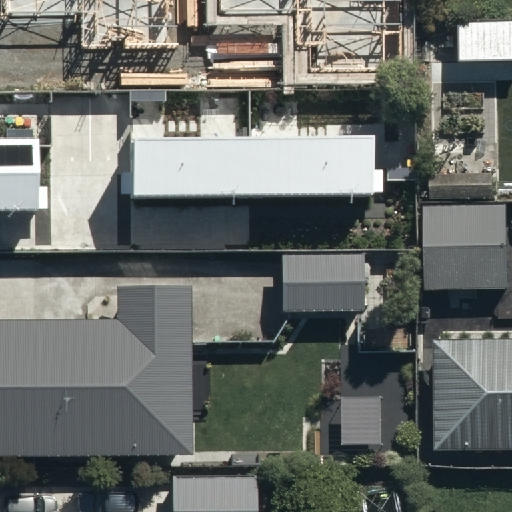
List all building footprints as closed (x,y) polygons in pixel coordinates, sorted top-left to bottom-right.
[(56,0),(0,0),(0,87),(107,87),(107,15),(56,16),(56,0)] [(375,136),(134,138),(135,200),(376,197),(375,136)] [(39,139),(0,139),(0,212),(40,212),(39,139)] [(510,203),(431,203),(431,305),(510,305),(510,203)] [(210,320),(193,320),(193,302),(115,303),(115,335),(0,336),(0,476),(195,475),(193,361),(210,361),(210,320)] [(511,352),(435,354),(437,468),(511,466),(511,352)] [(257,511),(257,489),(170,492),(170,511),(257,511)]
